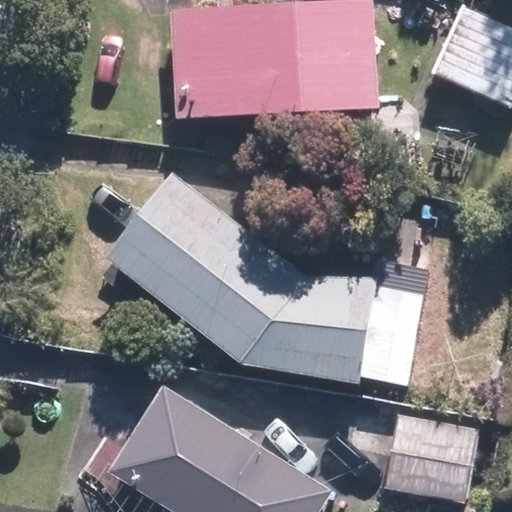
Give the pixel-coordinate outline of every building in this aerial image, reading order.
[(179,122),(381,113),(376,2),(173,12),(179,122)] [(432,76),(511,112),(511,26),(465,5),(432,76)] [(410,388),(426,299),(378,291),(379,281),(308,281),(173,176),(106,261),(243,367),(362,387),(363,379),(410,388)] [(168,511),(323,511),(335,494),(166,388),(110,476),(168,511)] [(385,492),(467,506),(480,429),(398,414),(385,492)]
